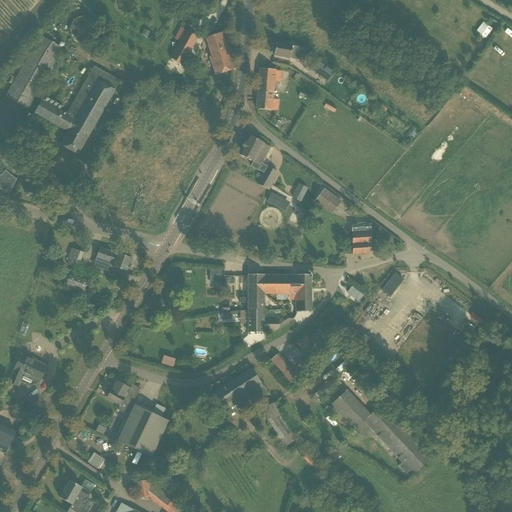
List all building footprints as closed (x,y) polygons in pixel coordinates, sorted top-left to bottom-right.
[(94,40),(98,30),(94,20),(84,16),(73,20),(69,30),(74,40),(84,44),(94,40)] [(487,37),(495,28),(486,21),(479,30),(487,37)] [(170,58),(183,66),(198,38),(186,31),(180,28),(174,39),(179,42),(170,58)] [(235,69),(223,33),(205,39),(211,56),(210,57),(216,76),(235,69)] [(62,49),(40,36),(6,97),(27,109),(45,78),(62,49)] [(292,46),(293,44),(285,42),(284,45),(276,43),(274,56),(304,62),(306,49),(299,48),(299,47),(292,46)] [(313,63),(305,74),(316,81),(323,70),(313,63)] [(67,114),(42,100),(34,113),(67,132),(60,145),(78,156),(115,91),(114,91),(119,82),(94,67),(67,114)] [(272,110),(278,111),(278,101),(273,100),(274,82),(281,82),(282,71),(259,69),(256,109),(272,111),(272,110)] [(334,113),(336,109),(326,103),(324,108),(334,113)] [(248,136),(239,155),(253,162),(250,167),(258,172),(261,167),(260,166),(270,148),(263,144),(248,136)] [(263,174),(258,184),(268,190),(277,173),(267,167),(263,174)] [(0,189),(9,192),(9,193),(9,194),(17,179),(17,178),(16,180),(5,171),(1,176),(0,175),(0,189)] [(33,198),(34,197),(36,192),(30,190),(30,189),(29,189),(29,190),(27,190),(26,191),(27,191),(26,193),(25,193),(25,194),(26,194),(27,195),(26,196),(27,197),(27,196),(33,198)] [(300,203),(304,196),(295,191),(291,198),(300,203)] [(327,205),(334,211),(340,202),(324,191),(316,202),(324,208),(327,205)] [(288,206),(270,196),(267,202),(285,212),(288,206)] [(370,233),(369,233),(369,231),(370,231),(369,224),(364,225),(364,224),(356,224),(356,225),(351,225),(351,232),(351,233),(352,255),(371,254),(378,253),(378,241),(370,241),(370,233)] [(95,261),(111,266),(128,272),(132,260),(116,254),(100,248),(95,261)] [(72,249),(68,258),(80,263),(83,253),(72,249)] [(210,280),(222,280),(222,269),(210,268),(210,280)] [(390,297),(404,280),(396,273),(382,289),(390,297)] [(89,282),(70,275),(66,285),(85,292),(89,282)] [(263,276),(264,276),(264,275),(248,275),(248,311),(264,311),(264,295),(264,294),(263,294),(263,276)] [(296,300),(296,313),(311,312),(310,275),(298,275),(298,276),(289,276),(289,295),(288,295),(288,302),(290,302),(290,300),(296,300)] [(264,276),(263,276),(263,294),(264,294),(264,295),(288,295),(289,295),(289,276),(280,276),(264,276)] [(352,287),(346,294),(350,297),(356,290),(352,287)] [(264,319),(264,311),(248,311),(248,333),(264,333),(263,331),(276,331),(279,329),(279,319),(264,319)] [(309,339),(318,349),(325,343),(316,333),(309,339)] [(279,353),(267,363),(291,391),(303,380),(279,353)] [(29,386),(40,382),(47,367),(21,355),(14,370),(8,382),(18,386),(20,380),(22,382),(29,386)] [(175,360),(163,356),(161,364),(173,368),(175,360)] [(212,395),(223,413),(237,405),(241,411),(268,394),(252,369),(212,395)] [(117,381),(106,398),(120,406),(118,411),(126,415),(134,400),(140,389),(132,385),(130,389),(117,381)] [(408,477),(412,474),(432,457),(382,404),(370,415),(347,390),(326,410),(350,434),(354,431),(364,441),(373,432),(402,463),(398,466),(408,477)] [(281,441),(293,433),(282,415),(275,402),(262,409),(269,423),(281,441)] [(134,405),(130,414),(117,442),(151,458),(168,421),(161,418),(165,409),(156,405),(152,414),(134,405)] [(0,451),(6,455),(16,432),(0,425),(0,451)] [(219,432),(213,436),(216,441),(222,438),(219,432)] [(341,456),(334,449),(322,461),(329,468),(341,456)] [(94,452),(88,461),(99,468),(105,459),(94,452)] [(303,459),(317,472),(321,467),(322,467),(307,454),(303,459)] [(347,492),(330,478),(321,490),(338,504),(347,492)] [(148,480),(135,482),(138,499),(149,497),(166,511),(174,511),(179,506),(173,502),(174,501),(148,480)] [(59,498),(71,505),(72,505),(78,494),(87,499),(90,493),(82,489),(82,488),(69,481),(59,498)] [(89,511),(95,503),(87,499),(78,494),(72,505),(71,505),(67,511),(89,511)]
